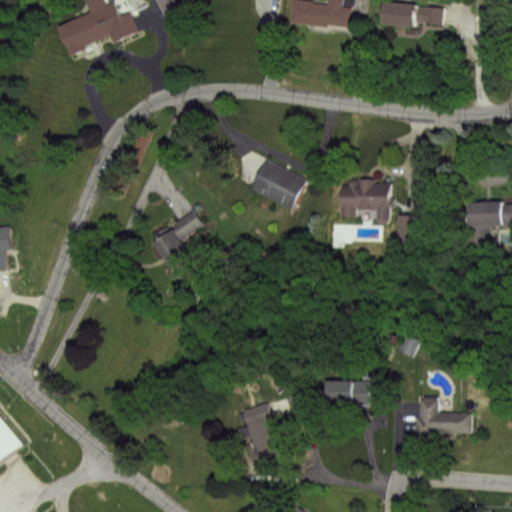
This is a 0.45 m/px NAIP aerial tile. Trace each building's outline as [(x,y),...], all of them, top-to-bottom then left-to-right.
[(87,0),(104,0),(106,4),(115,0),(121,14),(131,10),(141,32),(116,43),(110,37),(73,53),(61,26),(93,12),(87,0)] [(156,0),(182,0),(186,8),(164,17),(156,0)] [(293,0),(307,0),(328,3),(328,0),(343,0),(343,7),(352,8),(349,29),(290,21),(293,0)] [(385,0),(444,9),(442,25),(416,21),(415,28),(381,23),(385,0)] [(268,160),(308,180),(293,208),(254,187),(268,160)] [(344,186),(350,186),(351,181),(353,179),(355,179),(360,182),(361,178),(376,180),(393,184),(390,220),(388,224),(382,224),(378,220),(378,209),(358,210),(358,218),(343,218),(344,186)] [(468,202),(504,202),(504,204),(511,204),(511,225),(506,225),(506,227),(468,227),(468,202)] [(193,211),(203,225),(181,241),(174,230),(171,225),(193,211)] [(400,216),(420,216),(420,244),(400,244),(400,216)] [(0,227),(14,225),(18,249),(8,251),(11,273),(0,274),(0,227)] [(154,242),(174,230),(181,241),(192,258),(172,271),(154,242)] [(327,382),(372,382),(372,404),(327,404),(327,382)] [(424,400),(437,400),(437,412),(474,412),(474,434),(419,434),(419,419),(424,419),(424,400)] [(246,410),(272,402),(277,417),(265,420),(269,432),(283,428),(285,435),(273,439),(277,449),(287,446),(290,457),(255,468),(248,447),(255,445),(253,437),(244,440),(240,428),(245,426),(241,415),(248,414),(246,410)] [(0,463),(25,442),(0,411),(0,463)]
